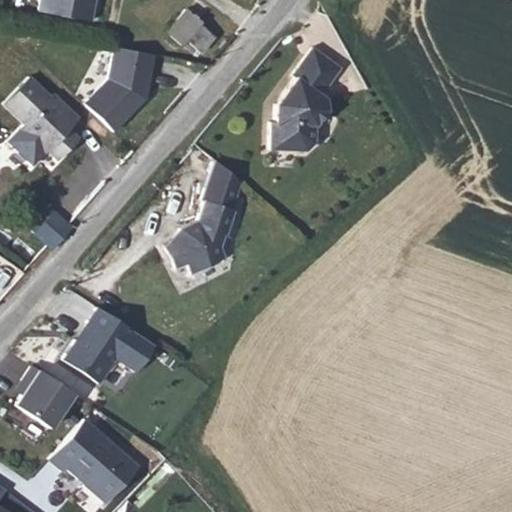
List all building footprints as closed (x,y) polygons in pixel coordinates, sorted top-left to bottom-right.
[(46,0),(45,17),(97,24),(99,0),(46,0)] [(210,24),(192,10),(173,35),(192,49),(195,45),(209,55),(222,38),(208,27),(210,24)] [(110,78),(86,102),(116,131),(139,107),(137,105),(145,97),(148,97),(155,53),(115,44),(110,78)] [(344,66),(315,44),(293,74),(295,78),(276,103),(275,119),(270,119),(268,147),(307,149),(307,141),(314,142),(315,129),(329,108),(325,92),(344,66)] [(18,119),(1,137),(28,162),(42,147),(56,161),(79,137),(68,126),(78,115),(53,92),(48,97),(28,79),(4,105),(18,119)] [(235,181),(209,157),(192,198),(196,200),(190,220),(174,230),(177,239),(158,248),(167,272),(179,267),(183,277),(219,260),(210,246),(228,211),(224,209),(235,181)] [(47,253),(69,227),(47,210),(26,236),(47,253)] [(85,307),(52,358),(89,381),(107,353),(121,331),(85,307)] [(133,370),(148,347),(121,331),(107,353),(133,370)] [(68,390),(28,364),(19,377),(25,382),(3,415),(37,437),(68,390)] [(98,511),(99,511),(138,468),(79,416),(40,461),(98,511)]
